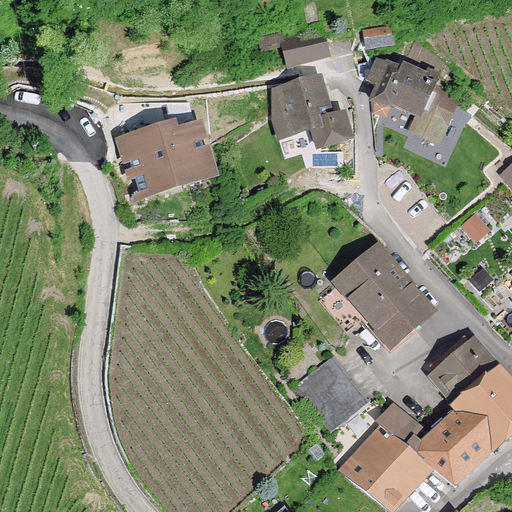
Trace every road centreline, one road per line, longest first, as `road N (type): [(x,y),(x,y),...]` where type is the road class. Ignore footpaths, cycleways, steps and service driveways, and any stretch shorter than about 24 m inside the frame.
road 1 (residential): [(139,511),(113,482),(89,391),(105,233),(90,175),(64,138),(23,114),(0,112)]
road 2 (residential): [(511,361),(369,214),(366,114),(339,66)]
